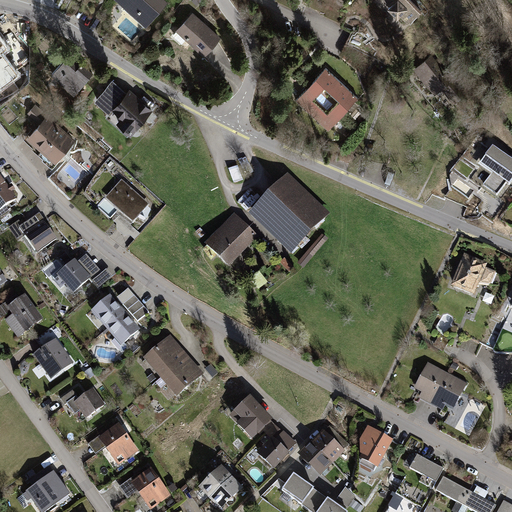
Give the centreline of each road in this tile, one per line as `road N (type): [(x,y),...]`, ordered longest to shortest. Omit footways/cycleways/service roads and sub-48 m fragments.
road 1 (residential): [(0,137),(148,281),(511,482)]
road 2 (residential): [(511,247),(230,123)]
road 3 (residential): [(230,123),(58,21),(0,3)]
road 4 (residential): [(102,511),(0,369)]
road 5 (unclassified): [(230,123),(252,70),(247,42),(220,0)]
